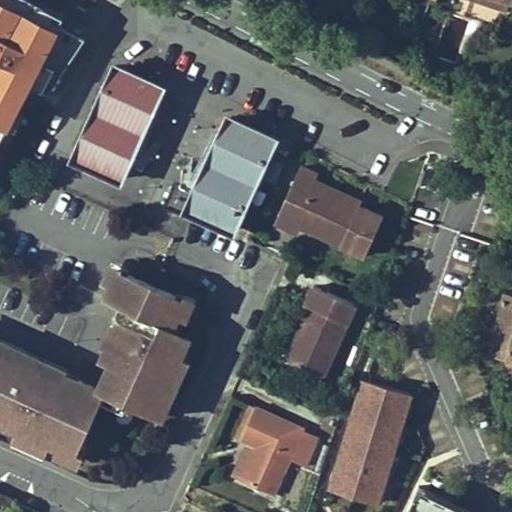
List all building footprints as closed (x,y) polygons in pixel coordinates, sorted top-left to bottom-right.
[(93,20),(52,0),(0,0),(0,139),(25,92),(45,100),(93,20)] [(77,156),(123,177),(164,85),(118,64),(77,156)] [(233,230),(275,138),(229,117),(187,209),(233,230)] [(363,212),(358,210),(360,202),(314,181),(318,174),(301,166),(275,221),(292,229),(295,222),(366,254),(383,216),(365,208),(363,212)] [(299,232),(302,225),(295,222),(292,229),(299,232)] [(100,376),(0,331),(0,417),(53,440),(55,437),(82,448),(110,386),(163,409),(176,381),(169,378),(192,324),(176,316),(188,287),(116,257),(104,285),(125,294),(103,347),(111,350),(100,376)] [(323,376),(355,304),(314,285),(306,304),(311,306),(303,325),(307,328),(292,362),(323,376)] [(407,318),(412,288),(388,285),(384,315),(407,318)] [(511,358),(511,291),(505,290),(490,352),(508,357),(508,358),(511,358)] [(380,299),(362,291),(360,297),(378,305),(380,299)] [(292,362),(307,328),(303,325),(287,360),(292,362)] [(400,429),(411,393),(364,379),(353,415),(400,429)] [(242,438),(256,406),(250,404),(236,436),(242,438)] [(302,428),(303,427),(256,406),(242,438),(259,446),(257,452),(255,451),(242,479),(273,494),(289,459),(302,428)] [(377,503),(400,429),(353,415),(331,488),(377,503)] [(306,466),(319,437),(317,436),(316,435),(302,428),(289,459),(306,466)] [(257,452),(259,446),(248,441),(233,474),(242,478),(255,451),(257,452)] [(321,470),(330,445),(324,443),(315,468),(321,470)] [(487,511),(419,483),(403,511),(487,511)]
